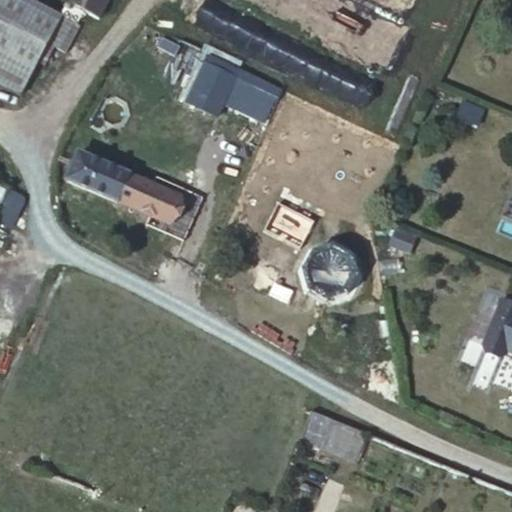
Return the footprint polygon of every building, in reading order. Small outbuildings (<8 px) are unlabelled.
[(0,0),(0,95),(20,107),(48,54),(62,28),(9,0),(0,0)] [(114,0),(75,0),(68,15),(98,30),(114,0)] [(336,78),(345,56),(209,0),(183,0),(178,13),(336,78)] [(62,28),(48,54),(71,66),(85,40),(62,28)] [(119,72),(106,96),(143,116),(157,92),(119,72)] [(239,88),(227,111),(263,129),(275,105),(239,88)] [(66,194),(165,234),(177,204),(76,164),(66,194)] [(0,230),(16,200),(0,191),(0,230)] [(177,204),(165,234),(189,243),(199,213),(177,204)] [(307,260),(298,284),(307,298),(328,307),(346,298),(353,279),(348,265),(350,261),(321,250),(307,260)] [(511,317),(497,312),(479,359),(483,364),(493,368),(500,360),(511,363),(511,317)] [(312,410),(301,438),(356,459),(367,430),(312,410)] [(104,511),(110,496),(56,474),(49,490),(102,511),(104,511)]
